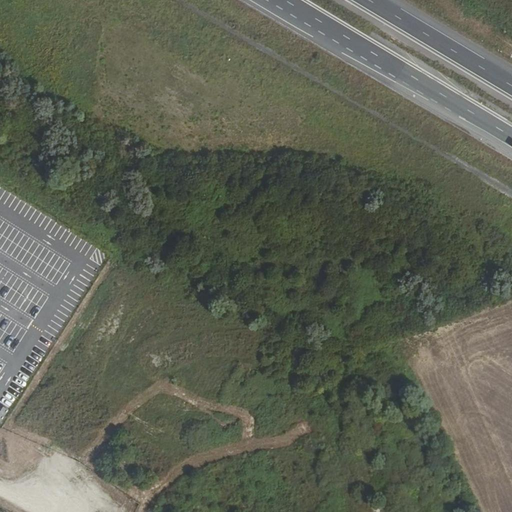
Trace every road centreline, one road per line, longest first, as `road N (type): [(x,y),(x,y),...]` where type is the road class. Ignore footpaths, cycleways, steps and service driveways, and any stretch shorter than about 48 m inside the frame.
road 1 (track): [(173,0),(511,195)]
road 2 (trunk): [(282,0),(511,133)]
road 3 (trunk): [(511,85),(369,0)]
